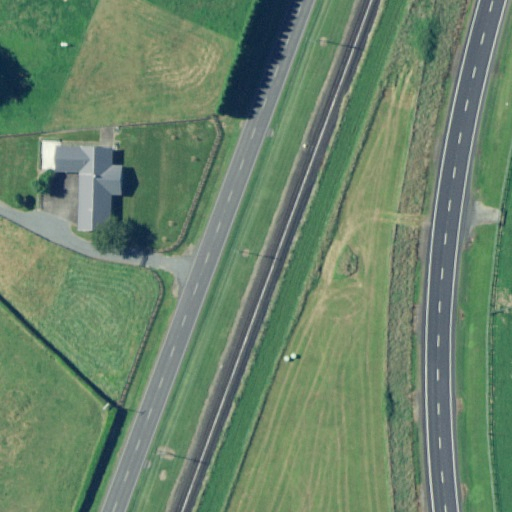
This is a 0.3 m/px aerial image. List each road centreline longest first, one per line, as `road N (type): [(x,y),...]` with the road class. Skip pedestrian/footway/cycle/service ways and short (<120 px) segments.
road 1 (secondary): [(114,511),(304,0)]
road 2 (primary): [(446,511),(439,282),(491,0)]
